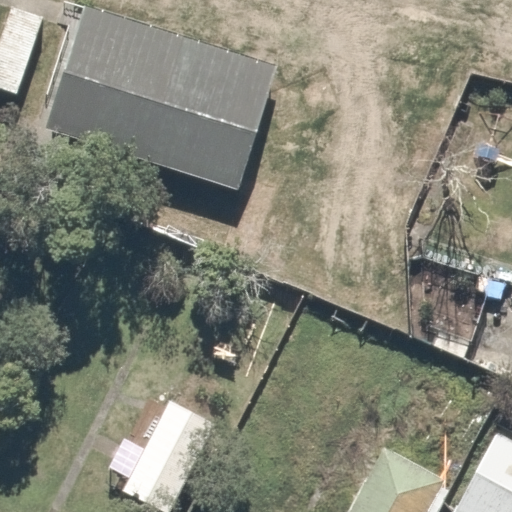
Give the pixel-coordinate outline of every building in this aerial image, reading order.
[(53,16),(15,2),(0,42),(0,92),(22,100),(53,16)] [(262,91),(53,42),(33,127),(242,176),(262,91)] [(511,293),(511,292),(427,265),(402,346),(486,373),(511,293)] [(188,511),(233,427),(175,396),(125,490),(166,511),(188,511)] [(511,511),(511,456),(493,447),(462,511),(511,511)] [(429,511),(431,511),(374,474),(348,511),(429,511)]
